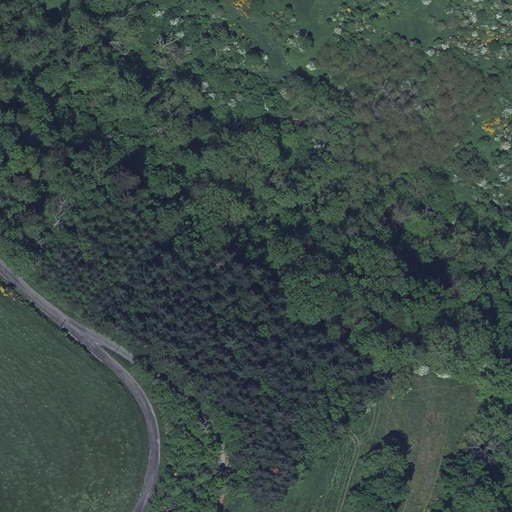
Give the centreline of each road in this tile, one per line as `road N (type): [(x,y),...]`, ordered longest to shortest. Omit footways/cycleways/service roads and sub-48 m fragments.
road 1 (unclassified): [(207,511),(219,467),(211,431),(148,368),(113,345),(82,338)]
road 2 (secondary): [(82,338),(149,414),(153,468),(137,511)]
